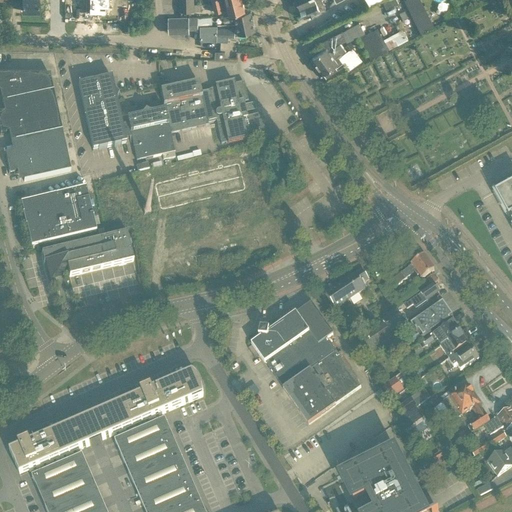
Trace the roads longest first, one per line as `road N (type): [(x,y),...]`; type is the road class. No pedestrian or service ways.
road 1 (unknown): [(304,506),(387,441),(404,450),(433,498),(460,491)]
road 2 (unknown): [(164,309),(160,252),(267,227),(279,234),(286,258)]
road 3 (unclassified): [(306,511),(207,340)]
road 4 (tertiary): [(351,150),(283,49),(266,0)]
road 5 (tertiary): [(406,222),(431,241),(511,345)]
road 6 (unclassified): [(57,364),(123,323),(195,303)]
road 7 (unclassified): [(0,40),(151,39)]
road 8 (unclassified): [(57,364),(17,297),(0,227)]
road 9 (unclassified): [(75,397),(207,340)]
road 10 (tertiary): [(511,308),(455,240),(419,214)]
road 11 (unclassified): [(195,303),(314,265)]
road 12 (unclassified): [(126,511),(75,397)]
